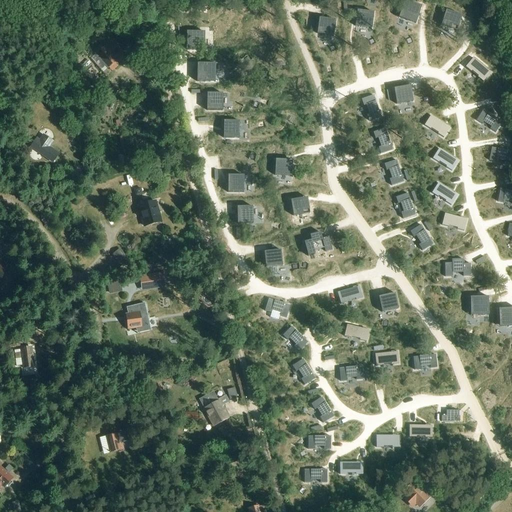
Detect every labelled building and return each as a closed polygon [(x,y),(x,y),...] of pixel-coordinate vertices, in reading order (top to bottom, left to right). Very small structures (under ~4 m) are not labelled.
[(403,1),(398,18),(415,24),(420,7),(403,1)] [(445,11),(440,26),(457,31),(461,16),(445,11)] [(356,12),(355,27),(372,28),(373,13),(356,12)] [(318,19),(317,35),(333,37),(335,21),(318,19)] [(186,33),(186,51),(191,51),(200,51),(204,51),(204,33),(186,33)] [(96,54),(91,59),(103,73),(109,68),(116,62),(113,59),(122,51),(115,44),(106,51),(104,48),(96,54)] [(471,59),(463,69),(479,82),(487,72),(471,59)] [(197,65),(196,83),(214,83),(215,65),(197,65)] [(102,83),(96,94),(105,100),(112,88),(102,83)] [(410,87),(394,90),(396,105),(413,102),(410,87)] [(206,95),(206,111),(222,112),(222,95),(206,95)] [(373,97),(361,101),(363,107),(366,106),(369,115),(366,116),(369,122),(380,118),(373,97)] [(483,111),(476,122),(482,125),(483,123),(491,128),(489,130),(495,134),(502,123),(483,111)] [(430,117),(424,127),(430,130),(431,128),(439,133),(437,135),(443,139),(449,129),(430,117)] [(223,122),(223,139),(239,139),(239,122),(223,122)] [(91,153),(84,126),(79,128),(87,155),(91,153)] [(384,130),(373,134),(375,140),(377,139),(380,148),(378,149),(380,155),(392,151),(384,130)] [(58,155),(49,148),(53,142),(43,135),(38,141),(32,149),(53,163),(58,155)] [(511,152),(491,149),(489,161),(495,163),(496,160),(505,162),(504,164),(511,166),(511,160),(511,152)] [(438,150),(432,160),(438,163),(439,161),(447,166),(446,168),(451,172),(458,162),(438,150)] [(275,161),(274,176),(291,177),(292,162),(275,161)] [(396,161),(384,165),(386,172),(388,171),(391,180),(389,181),(391,187),(403,183),(396,161)] [(227,176),(227,193),(243,193),(243,176),(227,176)] [(438,184),(431,194),(437,198),(438,196),(446,200),(445,203),(451,206),(457,196),(438,184)] [(511,192),(500,190),(497,202),(504,203),(504,201),(511,202),(511,192)] [(407,194),(395,199),(398,205),(400,204),(403,213),(401,214),(403,220),(415,216),(407,194)] [(306,199),(290,201),(293,217),(309,214),(306,199)] [(156,202),(138,207),(144,227),(161,222),(156,202)] [(252,207),(236,208),(237,225),(253,224),(252,207)] [(444,215),(441,226),(448,228),(449,225),(457,228),(457,230),(463,232),(466,221),(444,215)] [(420,226),(409,233),(413,238),(416,237),(421,244),(418,246),(422,252),(432,245),(420,226)] [(311,241),(304,243),(308,257),(314,255),(313,251),(323,248),(324,252),(331,250),(328,238),(321,239),(320,233),(309,236),(311,241)] [(121,249),(113,256),(122,267),(130,261),(121,249)] [(280,251),(263,253),(265,269),(282,267),(280,251)] [(452,264),(445,264),(445,278),(452,277),(452,274),(463,273),(463,277),(470,277),(470,264),(463,265),(462,260),(451,260),(452,264)] [(230,284),(235,283),(231,268),(226,269),(230,284)] [(163,274),(139,277),(141,293),(165,289),(163,274)] [(241,284),(230,287),(232,293),(243,289),(241,284)] [(359,288),(337,294),(340,305),(347,303),(346,301),(355,298),(355,301),(362,299),(359,288)] [(394,294),(378,298),(382,313),(398,310),(394,294)] [(488,298),(469,298),(470,316),(488,316),(488,298)] [(268,300),(264,312),(271,314),(270,318),(278,321),(280,317),(286,319),(290,306),(268,300)] [(127,314),(125,315),(127,331),(136,329),(137,334),(150,331),(144,304),(126,308),(127,314)] [(511,309),(498,310),(499,328),(511,327),(511,309)] [(347,326),(344,337),(350,339),(351,336),(360,339),(359,341),(366,343),(369,332),(347,326)] [(291,328),(282,337),(287,341),(289,339),(295,346),(293,348),(298,352),(307,344),(291,328)] [(21,350),(21,351),(15,352),(17,365),(22,365),(23,369),(34,368),(31,349),(21,350)] [(397,353),(375,355),(376,367),(383,366),(382,364),(391,363),(392,365),(398,365),(397,353)] [(435,356),(412,358),(414,371),(421,370),(420,367),(429,366),(430,369),(436,368),(435,356)] [(302,360),(292,367),(295,373),(298,372),(303,379),(300,381),(304,386),(315,379),(302,360)] [(361,368),(338,370),(340,382),(346,382),(346,379),(355,378),(355,381),(362,380),(361,368)] [(227,390),(231,399),(240,396),(237,386),(227,390)] [(228,403),(224,396),(217,400),(203,408),(214,427),(227,419),(221,407),(228,403)] [(321,398),(310,405),(314,411),(316,409),(321,417),(319,418),(323,424),(333,417),(321,398)] [(184,412),(183,420),(197,420),(197,413),(184,412)] [(441,417),(441,423),(453,423),(453,418),(458,418),(458,412),(446,412),(446,418),(441,417)] [(409,426),(409,438),(415,438),(415,436),(425,436),(424,438),(431,438),(431,427),(409,426)] [(119,434),(103,438),(99,439),(103,453),(107,452),(107,453),(123,449),(121,441),(128,439),(126,430),(118,432),(119,434)] [(376,437),(376,448),(383,448),(383,446),(392,446),(392,448),(399,448),(399,437),(376,437)] [(307,438),(307,450),(314,450),(314,447),(323,447),(323,450),(330,450),(330,438),(307,438)] [(164,465),(162,455),(156,457),(158,467),(164,465)] [(339,464),(339,476),(346,476),(346,473),(355,473),(355,476),(362,476),(362,464),(339,464)] [(0,468),(0,489),(2,488),(3,489),(12,481),(0,468)] [(303,471),(303,484),(310,484),(310,481),(319,481),(319,484),(326,484),(326,471),(303,471)] [(429,477),(425,481),(432,488),(436,485),(429,477)] [(420,508),(429,499),(413,483),(404,492),(407,496),(404,499),(412,507),(415,503),(420,508)] [(265,511),(265,509),(266,508),(265,503),(247,508),(248,511),(265,511)]
